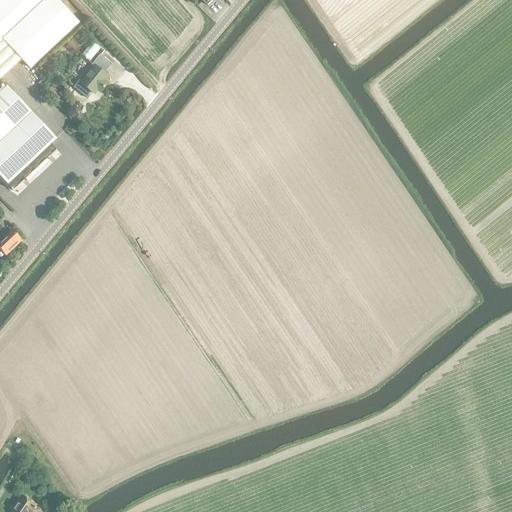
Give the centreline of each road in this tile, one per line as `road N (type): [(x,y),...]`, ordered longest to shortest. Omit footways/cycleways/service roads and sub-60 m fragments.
road 1 (track): [(142,511),(395,413),(511,322)]
road 2 (tertiary): [(0,292),(241,0)]
